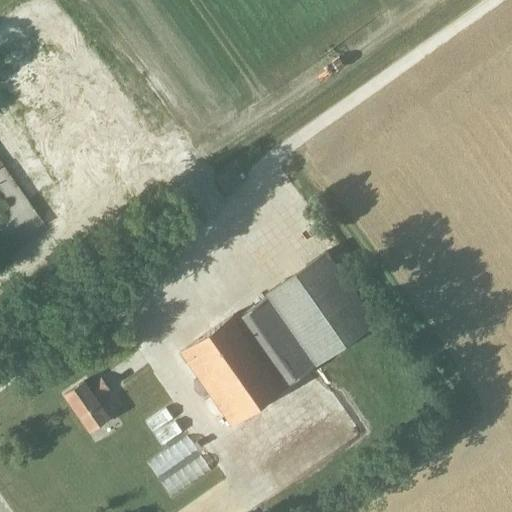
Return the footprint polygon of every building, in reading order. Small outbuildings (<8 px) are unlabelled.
[(0,0),(0,96),(45,161),(275,0),(0,0)] [(203,269),(226,252),(218,241),(195,258),(203,269)] [(262,294),(265,298),(312,365),(313,366),(375,323),(325,251),(262,294)] [(200,274),(173,285),(181,307),(209,296),(200,274)] [(285,385),(312,365),(265,298),(238,318),(285,385)] [(285,385),(238,318),(235,314),(178,353),(229,426),(286,386),(285,385)] [(94,399),(107,390),(100,379),(86,388),(81,381),(62,394),(87,431),(107,418),(94,399)]
